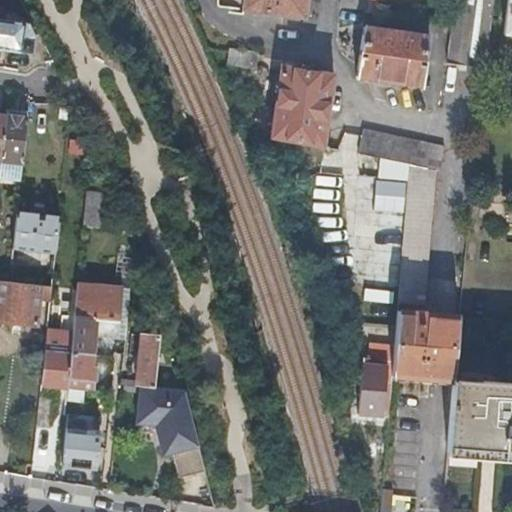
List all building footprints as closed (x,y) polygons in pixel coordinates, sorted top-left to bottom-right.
[(244,0),(243,8),(303,17),(305,0),(244,0)] [(340,0),(340,7),(366,11),(367,0),(340,0)] [(493,0),(458,0),(455,24),(452,24),(446,63),(485,68),(490,30),(493,0)] [(511,0),(507,0),(503,33),(511,34),(511,0)] [(0,49),(19,52),(19,51),(30,53),(32,41),(27,40),(27,36),(22,35),(23,24),(0,20),(0,49)] [(429,36),(363,27),(357,78),(423,87),(429,36)] [(264,56),(241,52),(238,64),(261,69),(264,56)] [(270,138),(323,148),(334,75),(281,67),(270,138)] [(25,119),(26,112),(4,109),(4,117),(25,119)] [(20,163),(25,119),(4,117),(0,151),(0,181),(18,183),(19,180),(20,163)] [(363,128),(358,154),(409,165),(438,171),(444,146),(363,128)] [(438,184),(439,171),(438,171),(409,165),(397,301),(423,303),(434,183),(438,184)] [(75,192),(60,191),(58,208),(74,210),(75,192)] [(102,193),(86,191),(83,224),(99,225),(102,193)] [(15,213),(15,214),(11,248),(54,253),(57,219),(58,217),(15,213)] [(131,280),(149,281),(135,245),(131,280)] [(50,300),(51,286),(8,281),(0,280),(0,320),(37,324),(39,299),(50,300)] [(70,351),(92,353),(95,328),(118,330),(119,320),(122,295),(91,292),(92,284),(77,282),(74,315),(73,318),(71,340),(70,351)] [(421,378),(427,314),(396,311),(392,354),(390,375),(421,378)] [(453,381),(459,317),(427,314),(421,378),(453,381)] [(41,384),(67,386),(70,354),(70,351),(71,340),(73,318),(62,317),(61,323),(60,330),(47,328),(44,352),(41,384)] [(138,359),(140,333),(130,332),(127,358),(138,359)] [(140,385),(154,387),(159,335),(140,333),(138,359),(135,385),(140,385)] [(67,386),(92,389),(94,368),(91,367),(92,353),(70,351),(70,354),(67,386)] [(387,412),(390,375),(392,354),(366,352),(365,364),(386,365),(382,412),(387,412)] [(386,365),(365,364),(362,364),(358,414),(382,415),(382,412),(386,365)] [(498,386),(453,381),(447,452),(492,455),(498,386)] [(154,387),(140,385),(136,423),(155,425),(160,425),(162,435),(159,441),(161,450),(167,453),(172,452),(179,477),(205,471),(184,390),(180,390),(167,393),(166,388),(154,387)] [(511,386),(498,386),(492,455),(511,457),(511,386)] [(96,469),(99,431),(94,431),(93,436),(66,433),(63,466),(96,469)] [(380,488),(378,511),(389,511),(391,488),(380,488)]
